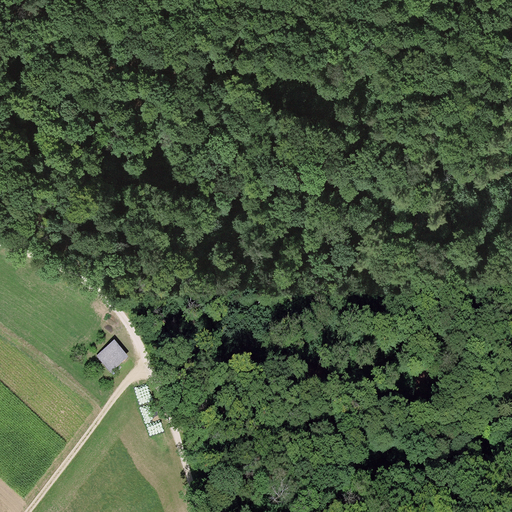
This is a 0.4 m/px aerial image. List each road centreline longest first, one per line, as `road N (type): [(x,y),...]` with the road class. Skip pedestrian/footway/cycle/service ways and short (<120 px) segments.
road 1 (track): [(97,20),(123,55),(241,104),(349,270),(397,310),(424,347),(426,374),(378,463)]
road 2 (track): [(0,15),(67,22),(173,0),(290,2),(434,19),(471,31),(511,64)]
road 3 (track): [(0,244),(58,267),(113,305),(165,408),(199,511)]
road 4 (track): [(25,511),(145,366)]
